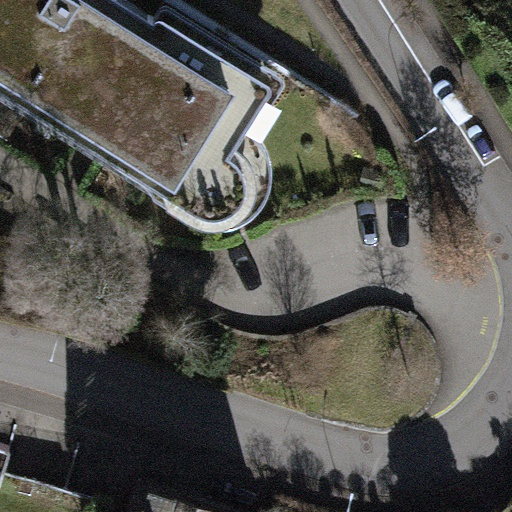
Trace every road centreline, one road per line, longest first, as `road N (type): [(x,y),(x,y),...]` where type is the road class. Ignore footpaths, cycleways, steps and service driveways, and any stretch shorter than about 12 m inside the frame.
road 1 (residential): [(511,402),(479,435),(420,468),(358,463),(45,357),(0,349)]
road 2 (residential): [(369,0),(511,224)]
